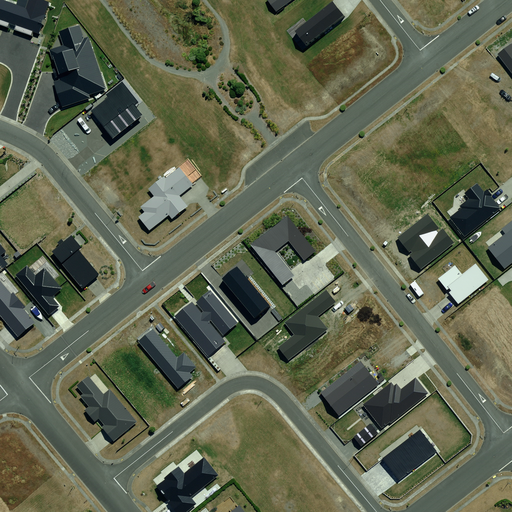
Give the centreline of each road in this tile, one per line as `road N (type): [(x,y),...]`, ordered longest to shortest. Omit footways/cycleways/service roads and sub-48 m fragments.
road 1 (residential): [(376,511),(281,399),(243,382),(103,485)]
road 2 (residential): [(511,443),(293,168)]
road 3 (residential): [(0,128),(46,157),(150,281)]
road 4 (residential): [(150,281),(293,168)]
road 5 (residential): [(293,168),(427,60)]
road 6 (residential): [(18,385),(150,281)]
road 7 (residential): [(18,385),(103,485)]
